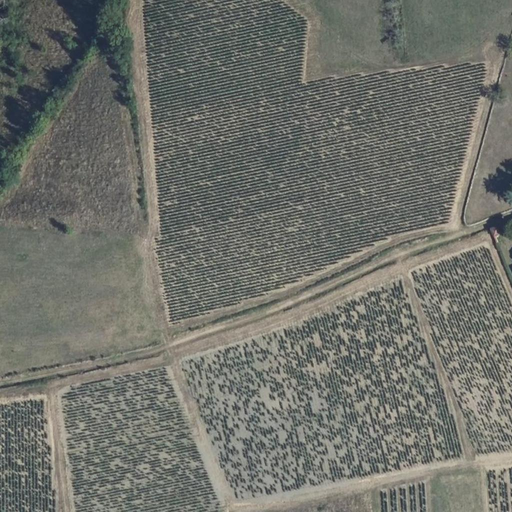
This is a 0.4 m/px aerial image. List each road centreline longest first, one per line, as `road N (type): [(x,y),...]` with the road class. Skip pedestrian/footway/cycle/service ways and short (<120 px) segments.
road 1 (track): [(0,380),(161,348),(511,213)]
road 2 (track): [(455,235),(504,57)]
